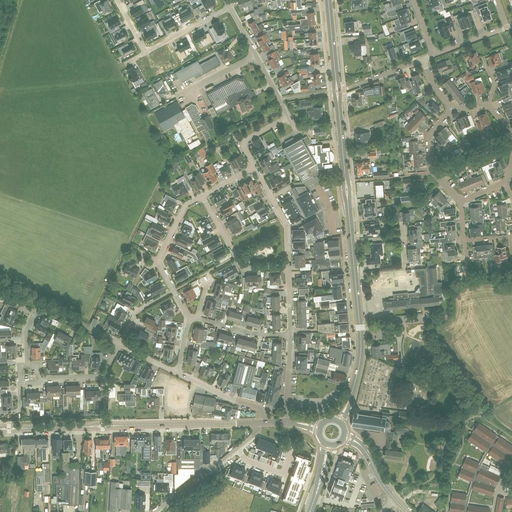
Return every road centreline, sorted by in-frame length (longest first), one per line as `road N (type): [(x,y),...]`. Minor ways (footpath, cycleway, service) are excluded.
road 1 (secondary): [(0,429),(259,422)]
road 2 (secondary): [(345,175),(328,0)]
road 3 (residential): [(118,343),(0,283)]
